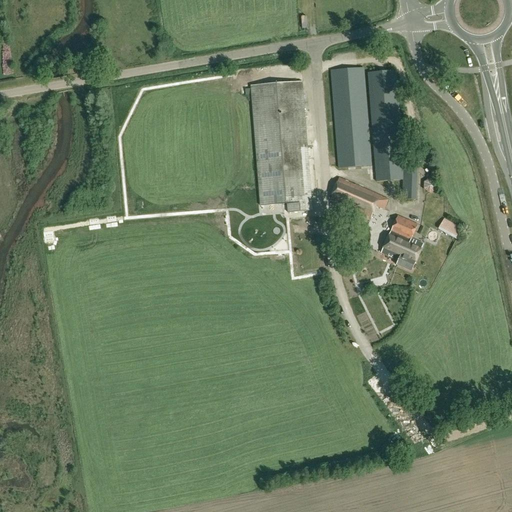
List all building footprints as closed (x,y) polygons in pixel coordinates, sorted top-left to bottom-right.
[(339,168),(371,165),(364,68),(332,71),(339,168)] [(416,200),(417,164),(404,163),(397,71),(369,74),(378,182),(404,180),(403,200),(416,200)] [(305,112),(303,82),(251,86),(261,206),(288,204),(288,213),(313,211),(306,118),(307,118),(307,112),(305,112)] [(422,179),(424,191),(438,189),(437,177),(422,179)] [(385,211),(390,200),(340,179),(331,200),(372,218),(376,207),(385,211)] [(412,272),(424,245),(411,240),(418,225),(398,216),(381,253),(399,261),(397,266),(412,272)] [(454,236),(460,226),(445,218),(440,228),(454,236)]
